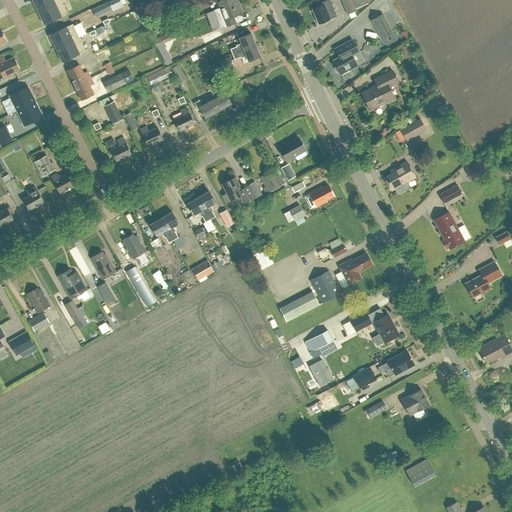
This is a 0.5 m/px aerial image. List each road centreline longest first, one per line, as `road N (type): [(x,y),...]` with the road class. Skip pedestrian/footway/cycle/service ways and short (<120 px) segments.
road 1 (primary): [(511,464),(318,98)]
road 2 (residential): [(114,210),(8,0)]
road 3 (tertiary): [(114,210),(318,98)]
road 4 (tertiary): [(0,274),(114,210)]
